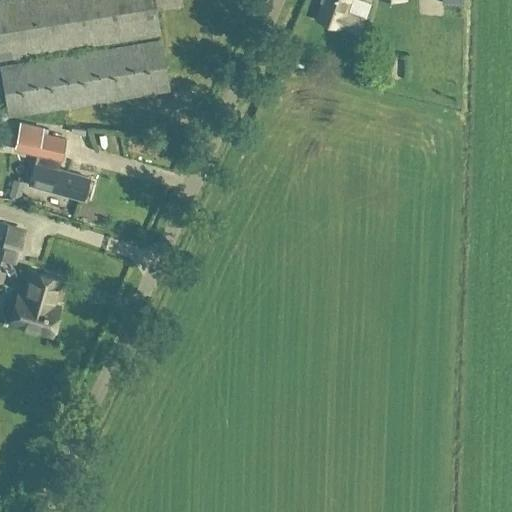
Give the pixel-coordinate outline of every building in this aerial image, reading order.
[(0,0),(0,58),(160,33),(154,0),(0,0)] [(358,33),(365,17),(349,11),(353,0),(322,0),(315,19),(342,29),(343,27),(358,33)] [(9,115),(170,89),(162,40),(1,66),(9,115)] [(30,184),(51,190),(51,191),(83,199),(84,196),(89,197),(93,183),(88,182),(89,178),(59,169),(67,138),(43,133),(44,127),(21,121),(14,149),(38,155),(30,184)] [(9,323),(51,335),(59,306),(53,304),(60,279),(31,271),(24,296),(17,294),(9,323)]
